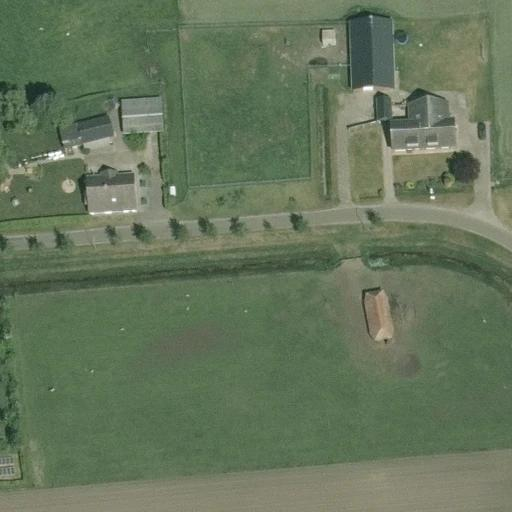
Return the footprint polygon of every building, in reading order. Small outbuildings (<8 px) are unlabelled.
[(353,93),(393,92),(391,24),(351,25),(353,93)] [(161,101),(122,103),(124,136),(163,134),(161,101)] [(378,125),(391,124),(390,102),(377,103),(378,125)] [(393,152),(455,149),(454,124),(447,125),(446,105),(410,107),(411,127),(392,128),(393,152)] [(64,152),(83,147),(110,141),(113,140),(109,121),(109,120),(78,127),(59,132),(64,152)] [(89,216),(136,213),(133,176),(87,179),(89,216)] [(382,294),(365,297),(364,307),(370,338),(374,345),(392,342),(394,334),(387,301),(382,294)]
